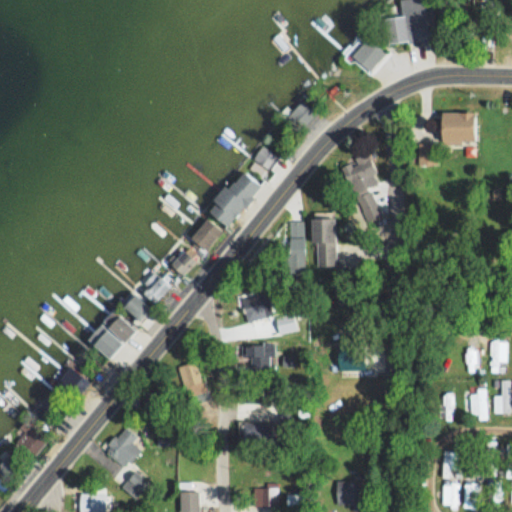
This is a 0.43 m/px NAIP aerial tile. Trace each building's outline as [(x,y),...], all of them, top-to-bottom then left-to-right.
[(386,17),(388,43),(431,39),(427,0),(400,0),(402,15),(386,17)] [(386,54),(368,36),(351,54),(368,71),(386,54)] [(285,118),(298,131),(315,114),(303,101),(285,118)] [(441,144),(475,144),(475,110),(441,110),(441,144)] [(340,165),(367,222),(382,215),(369,187),(380,182),(366,153),(340,165)] [(261,185),(240,170),(208,211),(229,227),(261,185)] [(336,212),(313,212),(313,270),(336,270),(336,212)] [(190,239),(206,252),(223,231),(207,218),(190,239)] [(289,274),(304,274),(304,221),(289,221),(289,274)] [(139,288),(155,304),(177,281),(161,266),(139,288)] [(114,358),(151,308),(130,292),(93,342),(114,358)] [(506,342),(492,342),(492,364),(506,364),(506,342)] [(177,367),(186,391),(202,386),(193,361),(177,367)] [(67,394),(84,380),(71,364),(54,378),(67,394)] [(493,395),(493,413),(511,413),(511,379),(501,379),(501,395),(493,395)] [(471,417),(486,417),(486,390),(471,390),(471,417)] [(296,419),(284,412),(274,428),(294,440),(309,415),(301,411),(296,419)] [(104,449),(123,467),(143,446),(123,428),(104,449)] [(486,475),(496,475),(496,440),(486,440),(486,475)] [(442,451),(442,474),(451,474),(451,451),(442,451)] [(147,482),(135,472),(124,486),(136,496),(147,482)] [(458,507),(458,481),(447,481),(446,507),(458,507)] [(466,481),(466,509),(478,509),(478,481),(466,481)] [(179,511),(200,511),(201,492),(180,492),(179,511)] [(79,511),(104,511),(105,493),(79,493),(79,511)] [(300,495),(288,497),(289,508),(301,507),(300,495)]
